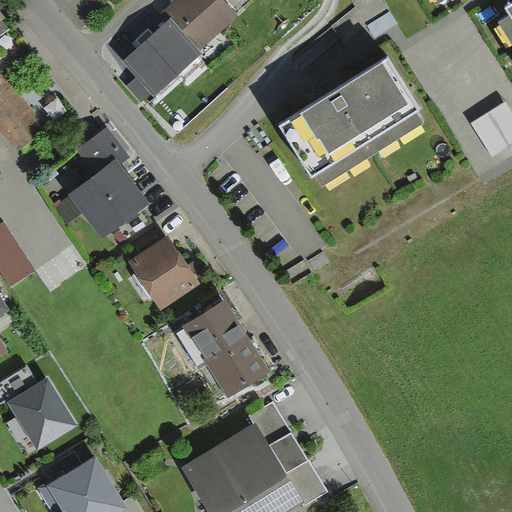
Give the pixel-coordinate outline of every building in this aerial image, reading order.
[(239,13),(226,0),(177,0),(166,10),(173,18),(127,62),(141,77),(129,88),(145,106),(204,53),(200,50),(239,13)] [(0,125),(20,153),(81,107),(38,51),(31,57),(25,49),(28,47),(5,20),(8,18),(0,7),(0,125)] [(392,63),(284,131),(319,185),(426,117),(392,63)] [(511,101),(475,116),(488,151),(511,142),(511,101)] [(144,164),(115,124),(76,150),(96,176),(71,194),(105,238),(151,204),(130,175),(144,164)] [(0,268),(11,288),(39,273),(8,220),(0,224),(0,268)] [(202,284),(169,236),(133,261),(163,311),(202,284)] [(271,370),(228,299),(184,327),(227,395),(271,370)] [(0,401),(23,388),(14,374),(0,381),(0,401)] [(73,423),(48,381),(13,402),(39,444),(73,423)] [(255,423),(186,467),(212,511),(285,511),(305,501),(307,504),(330,491),(275,402),(251,417),(255,423)] [(111,511),(123,505),(95,460),(55,485),(70,510),(65,511),(111,511)]
